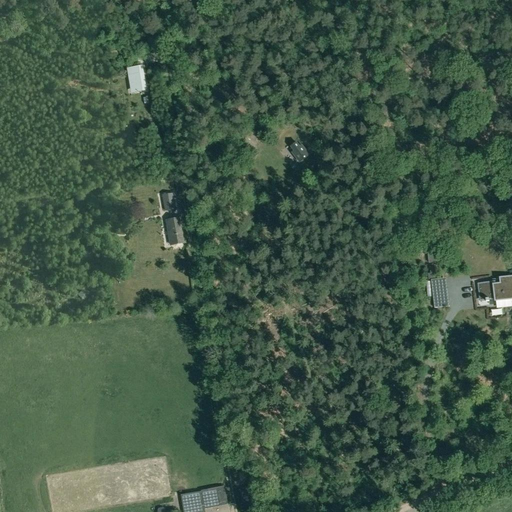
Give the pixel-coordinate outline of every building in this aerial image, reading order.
[(144,93),(140,68),(127,70),(127,76),(130,76),(132,89),(135,88),(136,94),(144,93)] [(156,123),(161,131),(165,129),(161,120),(156,123)] [(258,133),(247,131),(245,139),(256,142),(258,133)] [(310,156),(302,145),(300,147),(296,142),(291,147),(289,145),(279,152),(293,170),(301,164),(300,163),(310,156)] [(175,210),(173,194),(162,195),(165,212),(175,210)] [(181,219),(167,221),(171,245),(185,243),(181,219)] [(436,263),(435,253),(428,253),(429,263),(436,263)] [(479,285),(480,300),(495,299),(495,301),(511,299),(511,277),(500,279),(501,285),(494,285),(494,283),(479,285)] [(447,290),(431,291),(433,308),(448,307),(447,290)] [(225,486),(201,491),(193,493),(181,495),(184,511),(204,511),(204,508),(228,503),(225,486)] [(241,500),(247,499),(245,492),(239,494),(241,500)]
